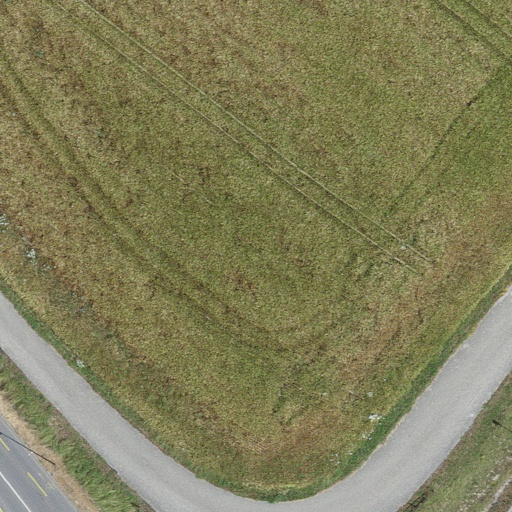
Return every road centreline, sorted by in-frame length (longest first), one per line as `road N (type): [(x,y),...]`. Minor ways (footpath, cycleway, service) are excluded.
road 1 (track): [(0,314),(115,435),(207,511)]
road 2 (track): [(344,511),(397,470),(511,332)]
